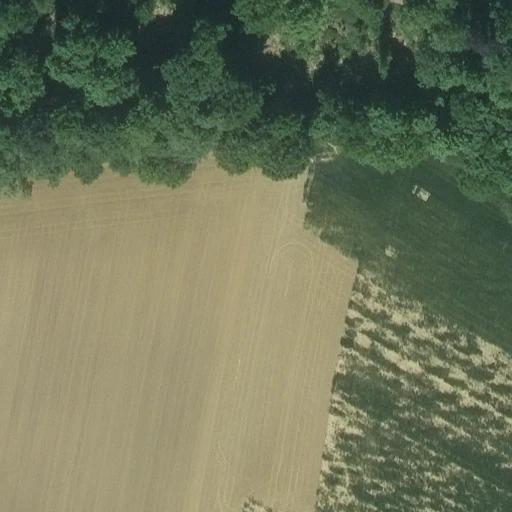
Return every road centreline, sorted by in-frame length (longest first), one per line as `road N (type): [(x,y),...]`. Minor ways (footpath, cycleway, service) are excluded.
road 1 (track): [(0,150),(511,88)]
road 2 (track): [(392,0),(511,54)]
